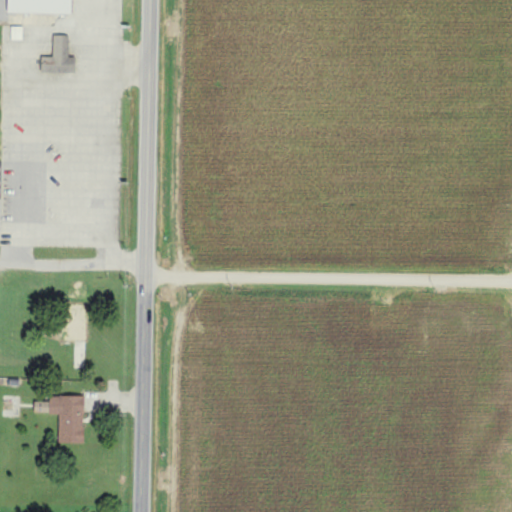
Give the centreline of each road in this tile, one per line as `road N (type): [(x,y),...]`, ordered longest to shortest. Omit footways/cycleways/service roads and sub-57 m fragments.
road 1 (residential): [(511,279),(146,275)]
road 2 (primary): [(146,275),(150,0)]
road 3 (primary): [(141,511),(146,275)]
road 4 (residential): [(0,262),(146,262)]
